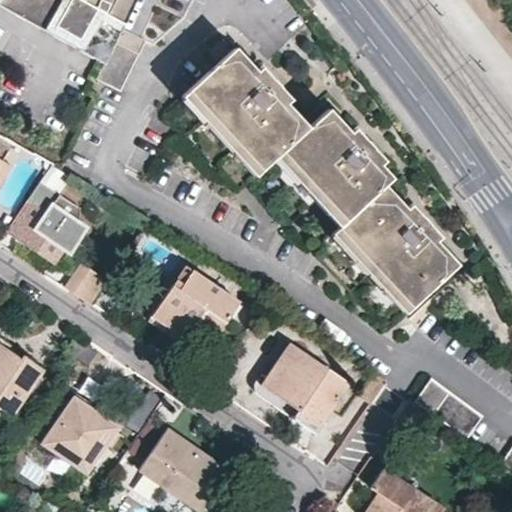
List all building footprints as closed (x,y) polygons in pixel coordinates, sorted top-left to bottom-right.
[(104,54),(5,0),(0,0),(0,6),(100,63),(104,54)] [(104,13),(80,0),(5,0),(104,54),(106,51),(112,38),(119,26),(121,22),(104,13)] [(80,0),(104,13),(121,22),(131,0),(80,0)] [(232,48),(219,34),(203,49),(216,64),(232,48)] [(138,52),(112,38),(106,51),(131,65),(138,52)] [(234,46),(232,48),(216,64),(188,90),(211,116),(238,145),(260,170),(274,157),(282,150),(307,126),(286,103),(289,99),(260,66),(255,69),(234,46)] [(100,63),(100,64),(126,77),(131,65),(106,51),(104,54),(100,63)] [(100,64),(93,77),(120,89),(126,77),(100,64)] [(211,116),(188,90),(182,96),(206,122),(211,116)] [(307,126),(282,150),(304,175),(322,194),(346,220),(387,184),(393,178),(380,164),(385,159),(355,126),(350,131),(329,107),(307,126)] [(206,122),(232,151),(238,145),(211,116),(206,122)] [(0,164),(13,143),(0,135),(0,164)] [(255,176),(260,170),(238,145),(232,151),(255,176)] [(282,150),(274,157),(297,182),(304,175),(282,150)] [(297,182),(315,201),(322,194),(304,175),(297,182)] [(42,177),(6,229),(52,259),(72,229),(35,205),(49,182),(42,177)] [(387,184),(346,220),(338,228),(375,267),(413,307),(460,264),(438,241),(444,236),(413,203),(408,208),(387,184)] [(338,228),(346,220),(322,194),(315,201),(338,228)] [(375,267),(338,228),(333,233),(368,272),(375,267)] [(96,271),(79,260),(63,285),(80,297),(89,303),(106,278),(96,271)] [(413,307),(375,267),(368,272),(406,314),(413,307)] [(238,300),(190,270),(179,286),(171,282),(149,314),(193,343),(205,325),(217,332),(229,314),(236,302),(238,300)] [(240,304),(236,302),(229,314),(232,316),(240,304)] [(217,332),(205,325),(193,343),(205,351),(217,332)] [(21,357),(0,343),(0,407),(10,415),(43,367),(23,354),(21,357)] [(347,381),(289,343),(261,384),(280,395),(274,404),(314,430),(347,381)] [(354,391),(369,402),(386,379),(370,368),(354,391)] [(414,399),(430,412),(447,390),(429,377),(414,399)] [(442,420),(457,398),(447,390),(430,412),(442,420)] [(119,425),(73,395),(41,443),(86,473),(119,425)] [(442,420),(453,428),(469,406),(457,398),(442,420)] [(453,428),(464,437),(481,414),(469,406),(453,428)] [(228,470),(165,428),(138,468),(200,511),(228,470)] [(511,442),(499,462),(509,470),(511,465),(511,442)] [(438,511),(442,508),(381,468),(369,488),(378,495),(365,511),(438,511)] [(0,487),(0,504),(17,511),(23,497),(0,487)] [(60,511),(62,508),(42,499),(38,508),(46,511),(60,511)]
